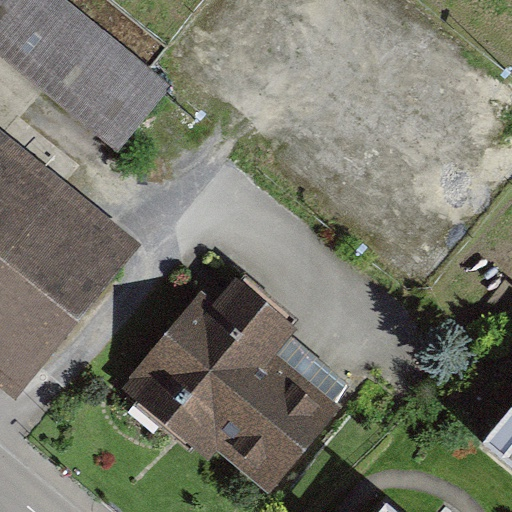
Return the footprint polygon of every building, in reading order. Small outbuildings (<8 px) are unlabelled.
[(204,74),(110,0),(0,0),(0,22),(148,142),(204,74)] [(119,263),(0,167),(0,383),(13,394),(119,263)] [(397,396),(256,287),(172,395),(313,504),(397,396)] [(511,407),(492,432),(511,447),(511,407)] [(424,511),(400,492),(383,511),(424,511)]
